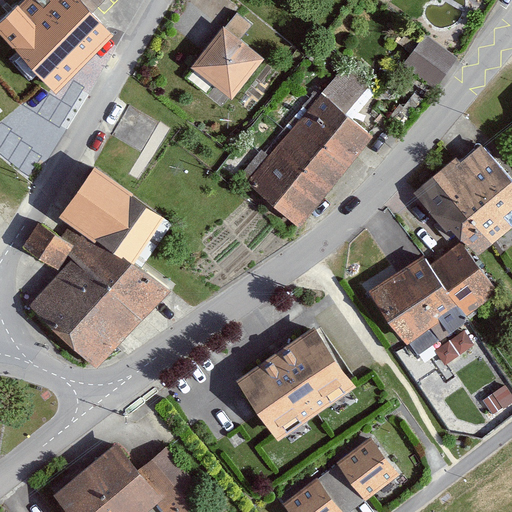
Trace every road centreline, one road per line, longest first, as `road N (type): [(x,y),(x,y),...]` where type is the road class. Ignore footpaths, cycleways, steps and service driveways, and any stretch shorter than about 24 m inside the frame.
road 1 (residential): [(511,29),(347,222),(190,327),(103,401)]
road 2 (residential): [(0,272),(159,0)]
road 3 (residential): [(103,401),(0,484)]
